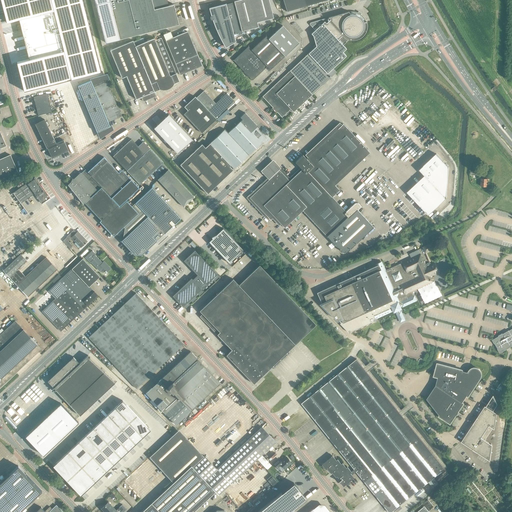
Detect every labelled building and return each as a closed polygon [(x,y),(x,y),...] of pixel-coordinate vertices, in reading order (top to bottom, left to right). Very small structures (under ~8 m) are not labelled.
[(83,0),(0,0),(7,23),(19,20),(22,30),(29,59),(17,62),(24,91),(101,72),(83,0)] [(94,0),(96,5),(106,42),(116,40),(178,24),(174,4),(154,9),(151,0),(94,0)] [(257,22),(274,18),(268,0),(239,0),(234,1),(234,2),(214,7),(215,9),(210,11),(211,16),(210,17),(210,18),(210,19),(211,19),(212,19),(212,20),(212,19),(214,24),(218,23),(223,40),(244,35),(243,31),(258,27),(257,22)] [(284,0),(288,12),(306,6),(327,0),(284,0)] [(316,46),(308,53),(331,77),(328,73),(346,56),(343,52),(347,49),(343,45),(349,40),(351,40),(353,40),(355,40),(356,40),(358,39),(359,39),(361,38),(362,37),(363,36),(364,35),(365,33),(366,32),(367,30),(367,29),(367,27),(367,25),(367,23),(366,21),(364,22),(363,20),(362,18),(361,17),(360,16),(361,14),(357,12),(356,14),(355,13),(352,13),(349,14),(349,12),(328,18),(330,19),(326,23),(325,21),(311,34),(313,36),(316,46)] [(299,43),(283,25),(269,39),(266,36),(251,50),(248,46),(233,60),(252,80),(267,67),(270,70),(285,56),(299,43)] [(180,75),(202,66),(197,55),(188,31),(173,37),(171,31),(163,34),(175,64),(180,75)] [(136,46),(154,91),(160,89),(168,89),(174,83),(179,81),(161,38),(155,41),(154,38),(136,46)] [(136,46),(133,40),(110,50),(122,78),(127,76),(136,99),(141,97),(143,101),(156,96),(154,91),(136,46)] [(262,97),(282,117),(291,109),(293,112),(331,77),(308,53),(262,97)] [(119,109),(116,103),(111,90),(107,81),(105,75),(89,79),(90,80),(78,86),(80,92),(97,132),(110,126),(108,122),(122,117),(120,112),(121,112),(120,108),(119,109)] [(371,97),(380,88),(379,86),(369,95),(371,97)] [(216,103),(204,91),(196,98),(195,97),(184,107),(188,110),(184,114),(202,133),(235,102),(227,93),(216,103)] [(378,104),(388,95),(386,93),(377,102),(378,104)] [(38,116),(52,112),(47,94),(33,97),(38,116)] [(266,138),(256,127),(257,126),(245,113),(240,117),(242,120),(228,133),(225,129),(205,148),(202,144),(180,165),(208,194),(233,170),(230,166),(231,165),(234,169),(266,138)] [(193,140),(168,114),(155,127),(179,154),(193,140)] [(47,148),(56,143),(45,119),(35,124),(47,148)] [(290,181),(279,170),(269,179),(250,198),(271,220),(272,218),(279,225),(281,224),(284,228),(303,211),(341,252),(342,252),(343,252),(344,252),(345,252),(346,253),(373,227),(357,210),(361,207),(358,203),(356,203),(354,203),(345,211),(332,197),(339,190),(335,185),(370,153),(367,150),(368,150),(343,124),(306,159),(303,155),(295,162),(302,169),(290,181)] [(145,154),(131,139),(113,156),(127,171),(140,185),(163,163),(150,149),(145,154)] [(56,143),(47,148),(52,158),(68,150),(63,140),(56,143)] [(399,154),(401,157),(406,152),(404,150),(402,151),(400,149),(392,157),(394,159),(399,154)] [(424,176),(407,192),(428,215),(446,198),(448,167),(436,154),(419,170),(424,176)] [(0,183),(19,175),(10,155),(0,159),(0,183)] [(120,207),(123,204),(121,201),(134,189),(137,186),(122,170),(119,173),(104,157),(88,172),(120,207)] [(261,171),(269,179),(279,170),(281,169),(273,160),(261,171)] [(71,182),(68,185),(98,217),(101,220),(100,221),(100,222),(114,236),(138,213),(127,201),(123,204),(120,207),(88,172),(85,169),(82,173),(81,172),(73,179),(73,178),(71,182)] [(183,207),(194,197),(168,170),(158,179),(183,207)] [(367,186),(374,174),(372,172),(364,184),(367,186)] [(489,180),(490,172),(486,172),(485,179),(482,178),(481,186),(487,187),(487,180),(489,180)] [(50,198),(35,177),(27,183),(11,195),(25,215),(28,213),(21,203),(34,193),(42,204),(50,198)] [(164,234),(181,219),(152,188),(135,203),(148,216),(121,241),(135,255),(142,255),(157,241),(154,237),(161,230),(164,234)] [(229,263),(243,250),(223,229),(209,242),(229,263)] [(76,233),(73,230),(62,241),(70,248),(72,246),(68,241),(71,238),(81,247),(88,241),(78,231),(76,233)] [(425,253),(434,249),(432,243),(423,247),(425,253)] [(207,284),(217,274),(195,250),(184,260),(198,275),(193,280),(191,278),(173,296),(183,307),(201,289),(200,288),(205,283),(207,284)] [(103,263),(95,255),(96,254),(92,251),(85,258),(90,263),(91,262),(100,271),(102,268),(106,272),(111,268),(104,262),(103,263)] [(25,276),(18,269),(27,261),(21,254),(3,271),(16,285),(28,297),(58,269),(46,257),(25,276)] [(427,267),(421,255),(400,264),(386,270),(382,263),(318,292),(323,304),(322,304),(338,320),(340,319),(341,323),(340,323),(350,333),(377,321),(376,321),(376,319),(392,311),(393,310),(394,312),(396,311),(398,315),(401,314),(400,310),(402,309),(401,307),(402,306),(403,307),(417,301),(412,291),(433,282),(431,276),(439,273),(435,264),(427,267)] [(100,276),(83,258),(72,268),(49,291),(55,298),(42,311),(61,331),(74,318),(88,306),(98,296),(89,286),(100,276)] [(316,325),(259,265),(239,285),(233,279),(200,311),(220,332),(217,334),(232,350),(226,355),(254,384),(316,325)] [(136,389),(184,344),(136,293),(88,338),(112,363),(136,389)] [(0,387),(42,349),(15,321),(0,334),(0,387)] [(511,329),(509,331),(508,331),(503,334),(502,334),(498,336),(499,336),(492,340),(494,344),(495,344),(497,348),(497,349),(499,353),(506,349),(506,350),(508,348),(510,347),(511,345),(511,329)] [(176,425),(191,411),(220,383),(209,372),(210,372),(190,351),(161,379),(146,393),(157,405),(165,414),(166,414),(176,425)] [(88,358),(87,356),(88,356),(87,355),(79,363),(73,357),(52,376),(52,377),(47,381),(50,385),(53,388),(52,389),(52,390),(53,388),(55,390),(54,391),(54,392),(55,390),(80,416),(115,383),(89,358),(89,357),(88,358)] [(388,511),(391,511),(445,469),(357,359),(302,403),(355,469),(351,472),(348,467),(346,469),(342,464),(341,465),(338,460),(337,461),(333,456),(322,464),(326,469),(327,468),(331,473),(332,472),(336,476),(337,475),(341,480),(339,482),(339,483),(341,482),(344,486),(345,485),(348,484),(348,485),(351,483),(350,482),(355,478),(352,475),(356,471),(388,511)] [(468,373),(436,365),(433,377),(437,378),(435,386),(426,400),(439,417),(439,418),(450,425),(463,404),(461,403),(466,396),(468,398),(479,379),(480,378),(481,377),(481,375),(480,373),(480,372),(479,371),(478,370),(476,369),(475,369),(473,369),(472,369),(471,369),(470,370),(468,371),(468,373)] [(268,381),(274,375),(268,370),(263,376),(268,381)] [(225,388),(217,395),(220,398),(228,391),(225,388)] [(492,413),(497,405),(492,396),(485,408),(477,419),(476,419),(473,425),(462,443),(473,450),(472,451),(476,453),(477,453),(489,461),(491,446),(484,442),(493,429),(495,415),(492,413)] [(239,398),(236,403),(245,409),(249,405),(239,398)] [(122,401),(53,466),(81,495),(150,430),(122,401)] [(51,411),(26,435),(43,453),(78,421),(76,419),(60,402),(51,411)] [(218,494),(257,458),(261,463),(265,458),(261,454),(275,441),(263,429),(261,426),(216,469),(178,429),(176,432),(150,456),(174,481),(140,511),(192,511),(215,491),(218,494)] [(292,463),(286,457),(281,462),(279,459),(273,464),(277,469),(281,465),(284,469),(292,463)] [(265,458),(261,463),(267,469),(271,465),(265,458)] [(0,511),(17,511),(40,491),(17,467),(0,482),(0,511)] [(293,485),(261,511),(289,511),(305,499),(293,485)] [(115,510),(108,502),(101,509),(104,511),(122,511),(126,509),(122,505),(115,510)]
